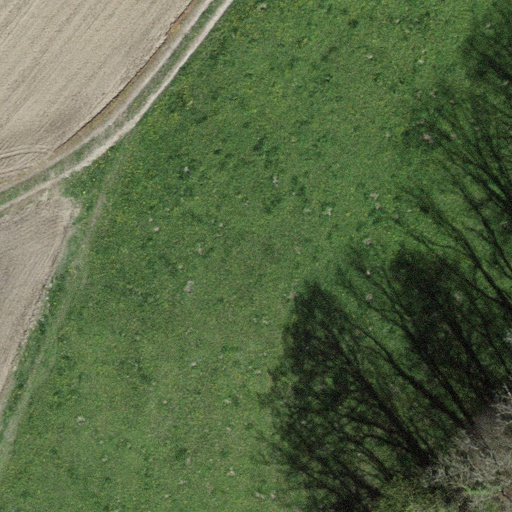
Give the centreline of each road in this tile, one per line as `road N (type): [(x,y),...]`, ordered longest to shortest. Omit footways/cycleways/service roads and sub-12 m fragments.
road 1 (track): [(119,151),(233,0)]
road 2 (track): [(0,208),(119,151)]
